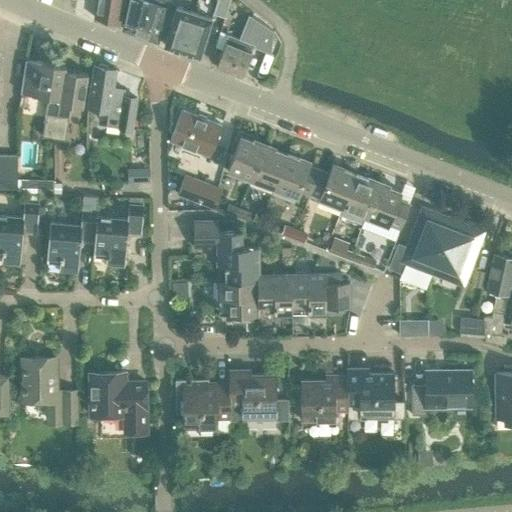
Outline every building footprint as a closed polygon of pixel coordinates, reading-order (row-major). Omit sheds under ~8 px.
[(97,0),(94,17),(119,23),(123,0),(97,0)] [(128,0),(123,24),(122,29),(139,35),(147,0),(146,0),(128,0)] [(147,0),(139,35),(157,41),(164,8),(166,0),(147,0)] [(217,0),(213,13),(224,17),(229,0),(217,0)] [(164,44),(164,45),(182,51),(194,12),(176,7),(164,44)] [(194,12),(182,51),(199,56),(211,18),(194,12)] [(222,49),(216,64),(242,75),(243,72),(253,46),(270,53),(273,31),(258,21),(257,20),(252,32),(247,30),(246,33),(241,31),(239,38),(228,34),(222,49)] [(43,136),(54,137),(65,69),(66,65),(36,60),(31,60),(26,59),(21,93),(23,93),(49,96),(43,136)] [(110,109),(108,125),(133,129),(137,98),(125,96),(126,88),(114,87),(116,68),(94,65),(88,106),(110,109)] [(65,69),(54,137),(66,139),(71,104),(83,106),(88,73),(65,69)] [(169,139),(209,155),(221,125),(181,109),(169,139)] [(227,169),(250,178),(262,145),(240,136),(227,169)] [(250,178),(272,187),(285,153),(262,145),(250,178)] [(298,191),(308,194),(318,169),(308,165),(309,163),(285,153),(272,187),(296,196),(298,191)] [(0,186),(8,187),(8,155),(0,154),(0,186)] [(8,155),(8,187),(17,187),(18,155),(8,155)] [(318,198),(341,207),(354,173),(331,165),(328,173),(318,169),(308,194),(318,198)] [(148,169),(128,169),(128,181),(148,181),(148,169)] [(341,207),(364,216),(377,182),(354,173),(341,207)] [(177,194),(215,207),(221,188),(184,175),(177,194)] [(365,216),(360,227),(395,240),(399,229),(409,204),(408,203),(397,199),(400,191),(377,182),(365,216)] [(94,239),(96,215),(97,212),(98,197),(83,195),(81,211),(80,224),(50,222),(46,260),(59,261),(58,269),(77,270),(80,238),(94,239)] [(94,239),(92,253),(106,254),(105,262),(124,263),(126,233),(141,234),(143,206),(143,199),(129,197),(129,205),(128,204),(127,218),(96,215),(94,239)] [(22,217),(0,213),(0,252),(2,253),(1,261),(20,263),(24,230),(31,231),(36,232),(40,205),(31,203),(24,203),(22,217)] [(228,204),(226,211),(235,215),(238,208),(228,204)] [(238,208),(235,215),(248,219),(251,212),(238,208)] [(398,244),(389,268),(400,272),(398,278),(425,288),(431,271),(432,271),(451,223),(440,218),(441,216),(423,209),(408,248),(405,247),(398,244)] [(192,221),(192,233),(218,233),(218,230),(218,221),(192,221)] [(451,223),(432,271),(446,277),(448,271),(464,277),(482,232),(464,225),(463,227),(451,223)] [(284,225),(281,233),(292,237),(295,229),(284,225)] [(295,229),(292,237),(303,241),(306,234),(295,229)] [(217,279),(217,280),(258,280),(258,274),(257,246),(238,246),(238,230),(218,230),(218,233),(192,233),(192,247),(217,246),(217,264),(225,264),(225,279),(217,279)] [(334,237),(329,251),(349,259),(351,251),(345,249),(348,243),(334,237)] [(289,248),(281,248),(281,257),(289,257),(289,248)] [(351,251),(349,259),(360,263),(363,256),(351,251)] [(511,257),(494,253),(486,289),(496,291),(492,310),(503,312),(504,312),(508,290),(511,271),(511,257)] [(480,287),(483,272),(474,270),(471,285),(480,287)] [(325,273),(290,274),(291,305),(307,305),(307,313),(325,313),(325,308),(349,308),(349,295),(325,295),(325,282),(325,273)] [(340,273),(325,273),(325,282),(340,282),(340,273)] [(258,274),(258,280),(258,306),(274,305),(274,313),(291,313),(291,305),(290,274),(258,274)] [(258,280),(217,280),(218,314),(233,314),(234,320),(251,320),(251,314),(258,314),(258,306),(258,280)] [(340,282),(325,282),(325,295),(349,295),(349,282),(340,282)] [(491,317),(490,320),(502,322),(503,312),(492,310),(491,317)] [(491,317),(483,315),(483,319),(484,328),(501,332),(502,322),(490,320),(491,317)] [(461,317),(460,331),(484,333),(484,328),(483,319),(476,318),(461,317)] [(412,320),(399,320),(399,335),(412,335),(412,320)] [(501,332),(484,328),(484,333),(484,337),(484,341),(504,346),(504,344),(507,334),(501,332)] [(20,357),(21,399),(31,399),(45,399),(46,417),(61,417),(61,422),(76,421),(75,389),(62,390),(55,390),(54,357),(31,357),(20,357)] [(345,368),(344,368),(344,374),(345,374),(345,404),(347,404),(347,409),(347,417),(404,416),(404,401),(393,401),(393,372),(368,372),(368,367),(345,368)] [(228,369),(227,369),(227,381),(228,381),(228,400),(230,400),(230,417),(229,417),(229,418),(276,418),(276,417),(288,417),(288,399),(276,399),(276,373),(250,373),(250,368),(228,369)] [(411,385),(411,415),(426,414),(426,406),(472,406),(471,369),(425,371),(425,385),(411,385)] [(511,370),(496,371),(496,417),(511,416),(511,370)] [(123,381),(123,371),(88,372),(90,414),(122,413),(123,430),(145,430),(144,381),(123,381)] [(345,404),(345,374),(344,374),(324,374),(324,379),(299,379),(299,419),(334,419),(334,409),(347,409),(347,404),(345,404)] [(229,417),(230,417),(230,400),(228,400),(228,381),(227,381),(208,381),(208,378),(174,379),(174,413),(182,412),(182,427),(217,426),(217,417),(229,417)]
